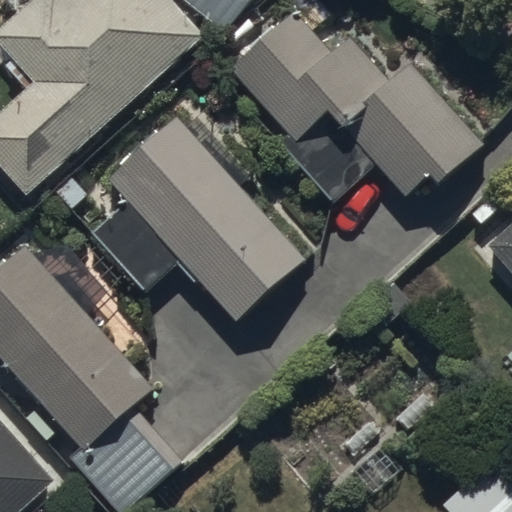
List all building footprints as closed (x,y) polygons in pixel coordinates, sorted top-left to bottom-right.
[(0,165),(32,200),(208,38),(173,0),(38,0),(0,35),(0,41),(42,88),(0,126),(0,165)] [(258,0),(185,0),(231,36),(258,0)] [(254,57),(235,74),(301,148),(290,157),(337,209),(379,171),(409,204),(436,180),(444,188),(488,149),(417,69),(396,87),(354,41),(336,57),(302,20),(284,36),(271,22),(245,46),(254,57)] [(153,295),(183,265),(242,325),(309,260),(245,194),(257,182),(199,122),(192,128),(180,116),(159,137),(154,131),(121,163),(126,168),(111,183),(133,207),(99,240),(153,295)] [(511,236),(495,251),(511,270),(511,236)] [(160,392),(27,247),(9,263),(8,262),(0,268),(0,354),(87,448),(69,465),(113,511),(140,511),(190,466),(140,411),(160,392)] [(0,421),(0,511),(27,511),(58,485),(0,421)]
